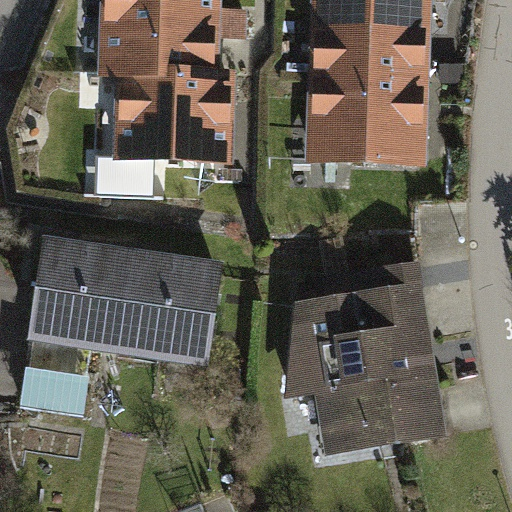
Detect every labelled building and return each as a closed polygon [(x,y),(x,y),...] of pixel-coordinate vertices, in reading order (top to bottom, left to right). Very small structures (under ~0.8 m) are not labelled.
[(208,79),(209,0),(107,0),(106,77),(127,78),(208,79)] [(424,0),(306,0),(307,165),(425,165),(424,0)] [(208,79),(127,78),(125,162),(100,162),(99,197),(154,198),(154,158),(226,159),(227,80),(208,79)] [(221,269),(33,245),(19,352),(207,377),(221,269)] [(443,443),(416,283),(331,297),(338,341),(300,347),(320,464),(443,443)] [(32,381),(32,419),(93,420),(93,382),(32,381)]
